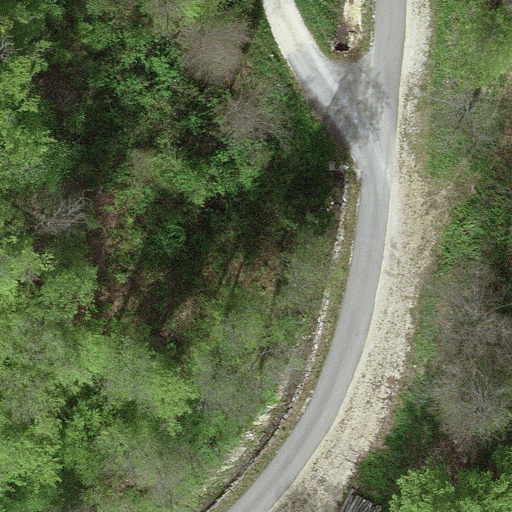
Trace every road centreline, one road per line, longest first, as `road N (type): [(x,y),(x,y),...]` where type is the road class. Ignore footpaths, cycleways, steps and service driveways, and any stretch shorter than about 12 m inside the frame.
road 1 (track): [(245,511),(318,414),(355,313),(373,223),(392,0)]
road 2 (track): [(373,223),(446,182),(471,156),(511,85)]
road 3 (track): [(381,141),(308,65),(276,0)]
